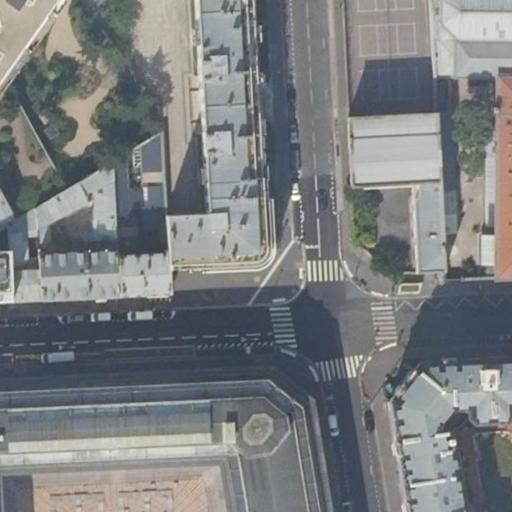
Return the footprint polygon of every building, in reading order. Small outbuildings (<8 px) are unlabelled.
[(36,209),(67,190),(7,85),(6,83),(2,86),(0,82),(0,76),(55,0),(0,0),(0,194),(14,220),(36,209)] [(84,0),(82,2),(90,13),(108,0),(193,0),(206,214),(165,216),(168,269),(211,266),(256,264),(267,252),(264,181),(263,179),(261,178),(251,0),(84,0)] [(511,0),(431,0),(434,77),(496,78),(511,77),(511,0)] [(511,77),(496,78),(495,108),(493,109),(493,116),(495,116),(494,268),(486,269),(486,279),(511,277),(511,77)] [(441,215),(436,114),(431,115),(347,118),(351,186),(416,183),(417,197),(413,199),(413,205),(416,271),(418,272),(443,271),(441,215)] [(450,149),(448,114),(436,114),(441,215),(455,214),(455,191),(450,191),(449,174),(453,173),(453,150),(450,149)] [(165,216),(161,135),(141,147),(145,229),(158,229),(158,240),(155,241),(151,255),(122,256),(123,249),(135,248),(134,217),(125,217),(125,214),(125,209),(128,209),(126,156),(111,164),(118,296),(143,295),(168,294),(168,269),(165,216)] [(93,190),(92,232),(78,233),(72,237),(73,255),(39,257),(41,300),(79,298),(118,296),(111,164),(67,190),(36,209),(37,232),(39,249),(45,249),(50,245),(50,236),(57,235),(57,220),(88,204),(83,194),(93,190)] [(0,229),(8,225),(14,220),(0,194),(0,229)] [(41,300),(39,257),(26,258),(25,256),(25,234),(37,232),(36,209),(14,220),(8,225),(11,301),(26,301),(41,300)] [(0,301),(11,301),(8,225),(0,229),(0,301)] [(511,358),(419,363),(388,402),(406,511),(461,511),(449,430),(441,431),(439,423),(449,410),(465,410),(466,419),(471,423),(505,422),(509,417),(509,408),(511,407),(511,358)] [(0,382),(0,511),(324,511),(307,402),(287,386),(278,378),(268,370),(0,382)]
